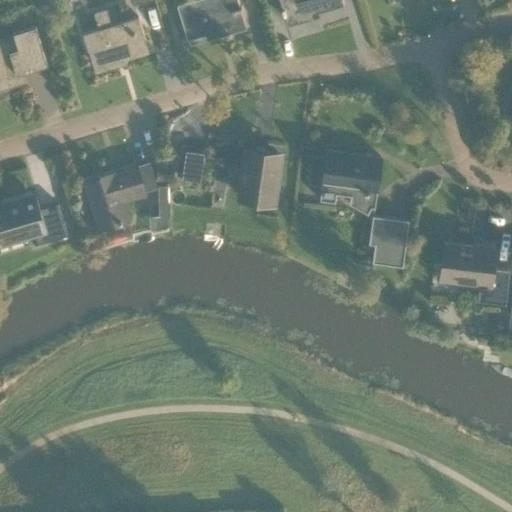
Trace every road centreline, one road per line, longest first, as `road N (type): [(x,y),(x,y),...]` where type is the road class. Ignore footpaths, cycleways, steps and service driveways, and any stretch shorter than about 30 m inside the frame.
road 1 (residential): [(432,44),(254,76),(0,152)]
road 2 (residential): [(432,44),(466,163),(477,176),(511,182)]
